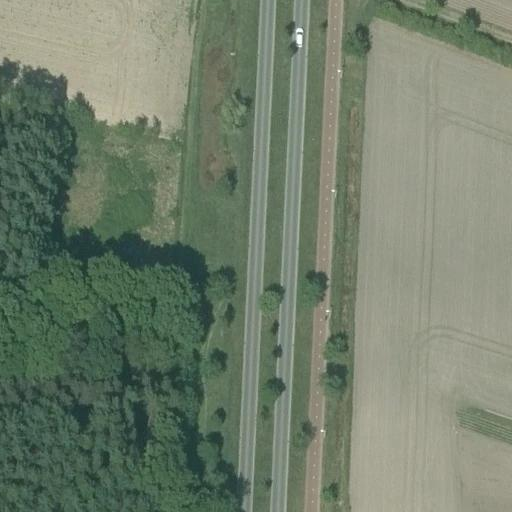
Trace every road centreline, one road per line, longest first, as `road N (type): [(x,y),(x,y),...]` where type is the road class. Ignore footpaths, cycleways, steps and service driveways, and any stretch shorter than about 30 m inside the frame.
road 1 (secondary): [(274,511),(300,0)]
road 2 (secondary): [(266,0),(242,511)]
